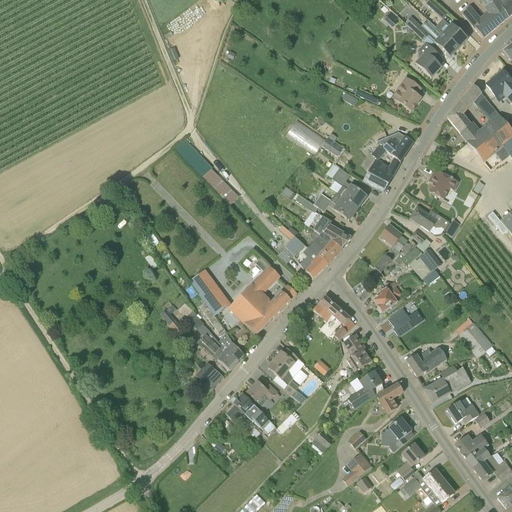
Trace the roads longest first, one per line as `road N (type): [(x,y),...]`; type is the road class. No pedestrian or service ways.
road 1 (track): [(144,0),(187,129),(4,266)]
road 2 (residential): [(87,511),(158,466),(326,278)]
road 3 (residential): [(326,278),(368,229),(452,97),(511,30)]
road 4 (residential): [(493,511),(326,278)]
road 5 (track): [(139,482),(4,266)]
